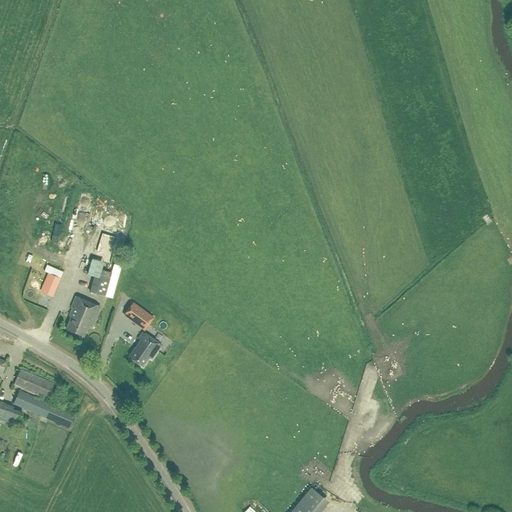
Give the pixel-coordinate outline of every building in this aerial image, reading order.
[(31,155),(28,164),(33,166),(37,157),(31,155)] [(63,191),(68,199),(75,196),(69,187),(63,191)] [(111,261),(113,255),(111,254),(110,260),(104,258),(103,263),(91,259),(87,275),(93,276),(89,291),(105,296),(113,265),(114,265),(115,262),(111,261)] [(113,265),(105,296),(112,298),(120,267),(113,265)] [(55,293),(59,283),(60,281),(47,276),(42,287),(47,289),(55,293)] [(91,327),(99,307),(76,296),(71,307),(74,309),(65,328),(83,336),(88,326),(91,327)] [(132,303),(124,315),(144,330),(153,318),(132,303)] [(150,360),(160,346),(142,332),(137,339),(140,341),(128,356),(142,367),(148,358),(150,360)] [(47,400),(54,384),(20,369),(13,385),(47,400)] [(68,428),(71,421),(74,414),(21,391),(19,390),(18,393),(13,403),(68,428)] [(16,409),(0,403),(0,421),(10,425),(16,409)] [(319,511),(328,502),(310,487),(289,511),(319,511)]
